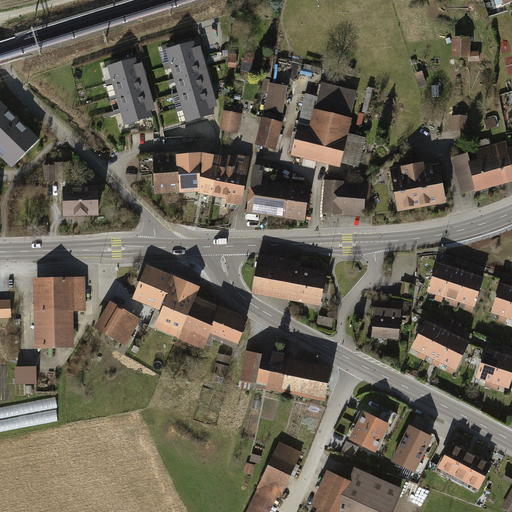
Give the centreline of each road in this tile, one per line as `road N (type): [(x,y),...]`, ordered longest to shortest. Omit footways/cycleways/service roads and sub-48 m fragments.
road 1 (tertiary): [(357,362),(511,443)]
road 2 (unclassified): [(0,53),(14,85),(108,178)]
road 3 (tertiary): [(223,246),(226,271),(250,304),(337,352)]
road 4 (residential): [(290,511),(357,362)]
road 5 (primary): [(157,247),(0,252)]
road 6 (primary): [(373,241),(223,246)]
road 7 (primary): [(511,211),(439,235),(373,241)]
road 8 (residential): [(220,151),(139,152),(108,178)]
road 9 (residential): [(337,352),(346,309),(375,267),(373,241)]
